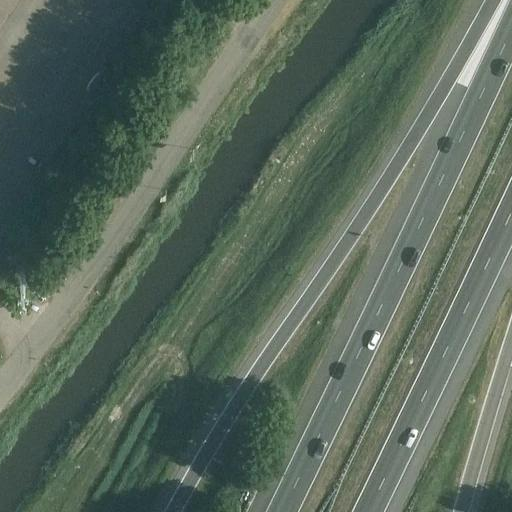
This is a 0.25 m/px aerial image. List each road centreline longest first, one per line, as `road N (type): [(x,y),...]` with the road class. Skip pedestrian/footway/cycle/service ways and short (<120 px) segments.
road 1 (motorway): [(500,0),(179,511)]
road 2 (motorway): [(511,29),(278,511)]
road 3 (unclassified): [(0,391),(102,257),(271,0)]
road 4 (motorway): [(368,511),(511,212)]
road 5 (motorway): [(460,511),(511,342)]
